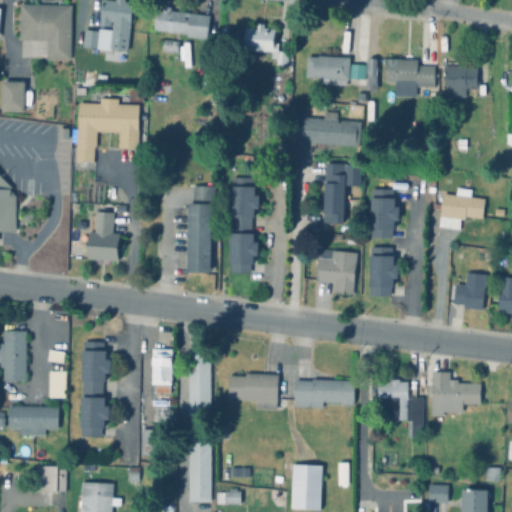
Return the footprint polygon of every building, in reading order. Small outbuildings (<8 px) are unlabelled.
[(123,0),(123,1),(131,2),(125,50),(124,50),(123,60),(115,60),(101,59),(103,48),(80,46),(82,28),(98,30),(98,28),(110,29),(111,21),(109,21),(108,25),(98,24),(99,0),(123,0)] [(70,5),(68,59),(44,58),(44,57),(17,56),(18,39),(16,39),(17,3),(70,5)] [(169,6),(169,9),(208,15),(205,39),(185,36),(186,33),(152,29),(155,8),(159,8),(160,5),(169,6)] [(82,16),(81,31),(74,30),(76,16),(82,16)] [(263,23),(263,27),(274,28),(273,42),(278,42),(277,50),(287,51),(286,65),(275,64),(276,58),(270,58),(271,51),(243,49),(245,25),(255,26),(255,22),(263,23)] [(177,41),(176,52),(159,50),(160,39),(177,41)] [(317,54),(349,56),(348,79),(346,79),(346,85),(318,83),(318,77),(305,76),(306,55),(317,56),(317,54)] [(433,65),(433,87),(430,87),(430,90),(422,90),(422,87),(414,87),(414,81),(383,80),(384,57),(400,58),(400,59),(416,59),(416,65),(433,65)] [(376,59),(375,89),(365,88),(365,58),(376,59)] [(348,77),(363,78),(364,64),(349,63),(348,77)] [(460,65),(460,67),(479,67),(479,89),(467,89),(467,97),(446,98),(446,66),(447,66),(447,65),(449,63),(458,63),(460,65)] [(105,74),(104,83),(95,82),(96,73),(105,74)] [(0,79),(23,80),(23,110),(0,110),(0,79)] [(116,98),(116,103),(120,103),(120,101),(125,102),(125,103),(137,103),(136,130),(137,130),(136,147),(117,147),(117,131),(95,130),(94,146),(92,146),(92,160),(74,160),(76,101),(98,102),(98,97),(116,98)] [(336,112),(335,119),(361,121),(359,146),(294,141),(295,116),(322,118),(323,111),(336,112)] [(67,128),(66,138),(57,137),(57,127),(67,127),(67,128)] [(359,164),(358,184),(344,184),(343,221),(322,221),(324,163),(359,164)] [(0,225),(0,172),(10,184),(14,184),(14,225),(0,225)] [(258,193),(258,207),(254,207),(253,216),(251,216),(250,232),(253,232),(253,241),(258,241),(257,254),(253,254),(253,263),(249,263),(249,272),(228,272),(231,176),(251,177),(251,185),(254,185),(254,193),(258,193)] [(213,186),(213,205),(210,205),(210,271),(186,271),(187,202),(191,202),(191,185),(213,186)] [(398,206),(398,219),(393,219),(393,228),(391,228),(391,238),(369,237),(370,188),(391,189),(391,196),(395,197),(394,206),(398,206)] [(473,191),(472,198),(486,199),(484,219),(467,217),(466,221),(462,220),(461,230),(440,228),(444,194),(457,196),(458,189),(473,191)] [(105,208),(105,211),(112,211),(111,231),(118,232),(116,260),(85,258),(87,231),(92,231),(94,210),(98,211),(98,207),(105,208)] [(359,236),(359,243),(345,242),(346,234),(359,236)] [(397,264),(397,278),(393,278),(393,286),(390,286),(390,295),(369,295),(369,246),(391,246),(391,254),(393,254),(393,264),(397,264)] [(355,252),(351,293),(333,291),(334,282),(314,280),(318,248),(355,252)] [(487,275),(483,311),(465,309),(465,306),(455,305),(457,285),(466,286),(468,273),(487,275)] [(511,314),(507,314),(508,311),(499,310),(501,278),(511,278),(511,314)] [(24,329),(23,380),(0,380),(1,367),(0,367),(0,340),(1,340),(2,329),(24,329)] [(108,358),(108,372),(104,371),(103,380),(101,380),(100,396),(103,396),(102,405),(107,405),(107,418),(102,418),(102,427),(99,426),(99,436),(78,435),(81,340),(102,341),(102,349),(104,349),(104,358),(108,358)] [(170,348),(151,347),(150,391),(170,391),(170,348)] [(187,414),(208,414),(209,355),(188,355),(187,414)] [(63,396),(64,371),(47,370),(47,396),(63,396)] [(254,408),(276,408),(277,374),(227,372),(226,398),(255,399),(254,408)] [(482,384),(481,405),(464,405),(464,414),(444,413),(444,417),(432,417),(433,372),(451,373),(451,381),(460,381),(459,384),(482,384)] [(292,406),(321,406),(321,401),(352,402),(353,379),(293,378),(292,406)] [(44,428),(56,428),(57,405),(7,404),(6,427),(19,427),(19,434),(44,434),(44,428)] [(156,455),(157,428),(140,428),(139,454),(156,455)] [(188,500),(210,500),(209,438),(187,439),(188,500)] [(319,508),(320,464),(291,463),(290,507),(319,508)] [(64,465),(35,464),(34,490),(64,491),(64,465)] [(501,469),(501,482),(487,481),(487,468),(501,469)] [(446,483),(427,483),(426,501),(446,501),(446,483)] [(239,491),(215,490),(215,502),(239,502),(239,491)] [(490,492),(489,511),(463,511),(464,491),(490,492)]
